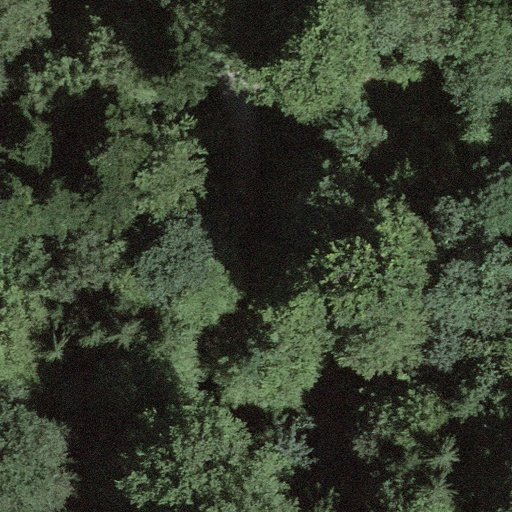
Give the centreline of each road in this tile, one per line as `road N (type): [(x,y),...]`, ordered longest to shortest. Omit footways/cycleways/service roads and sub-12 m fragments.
road 1 (track): [(235,275),(250,192),(250,131),(210,52),(160,0)]
road 2 (track): [(56,511),(162,410),(203,351),(235,275)]
